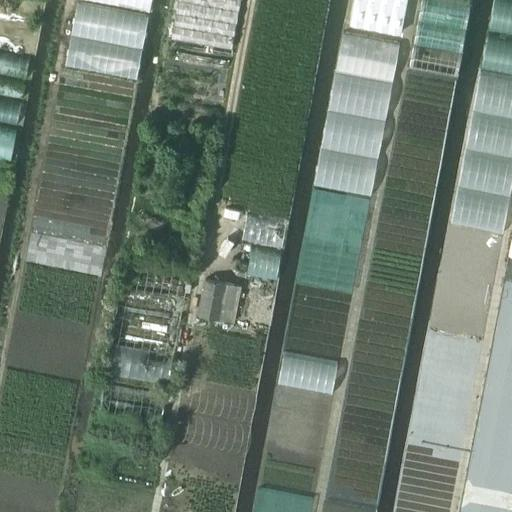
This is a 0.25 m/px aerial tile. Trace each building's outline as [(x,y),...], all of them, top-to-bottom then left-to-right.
[(86,0),(149,13),(151,0),(86,0)] [(177,0),(171,36),(230,47),(238,0),(177,0)] [(353,0),(350,23),(401,32),(406,0),(353,0)] [(136,78),(149,16),(77,2),(64,64),(136,78)] [(313,185),(370,196),(399,43),(342,32),(313,185)] [(205,280),(199,315),(230,321),(237,285),(205,280)] [(277,384),(331,394),(337,363),(283,353),(277,384)]
